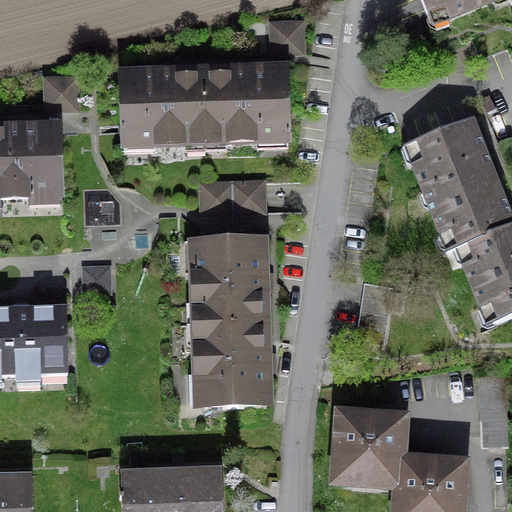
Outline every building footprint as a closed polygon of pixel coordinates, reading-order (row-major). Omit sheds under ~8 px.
[(418,0),(429,24),(485,0),(418,0)] [(301,25),(269,26),(270,58),(302,57),(301,25)] [(471,39),(481,62),(505,51),(509,57),(511,55),(511,29),(510,31),(497,28),(471,39)] [(470,48),(463,51),(468,64),(476,61),(470,48)] [(200,70),(203,151),(289,147),(286,67),(200,70)] [(203,151),(200,70),(113,74),(116,155),(203,151)] [(511,228),(511,222),(472,119),(397,149),(444,255),(455,251),(511,228)] [(0,131),(0,210),(61,209),(58,129),(0,131)] [(511,142),(511,140),(499,145),(511,176),(511,142)] [(263,218),(264,182),(215,180),(215,197),(232,198),(232,217),(263,218)] [(485,328),(511,317),(511,228),(455,251),(485,328)] [(187,328),(269,325),(266,239),(183,243),(187,328)] [(109,269),(83,270),(84,298),(110,297),(109,269)] [(391,292),(365,287),(354,354),(380,358),(391,292)] [(66,309),(0,310),(0,377),(67,376),(66,309)] [(269,325),(187,328),(190,411),(273,408),(269,325)] [(396,498),(401,456),(406,419),(334,410),(324,489),(396,498)] [(464,511),(471,465),(401,456),(396,498),(393,511),(464,511)] [(222,511),(221,467),(118,471),(119,511),(222,511)] [(0,511),(31,511),(30,473),(0,473),(0,511)]
